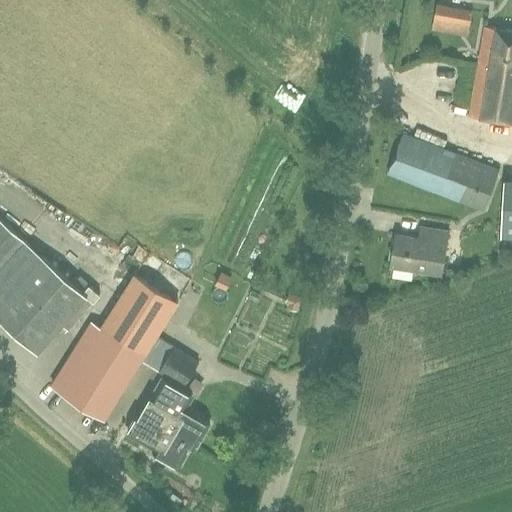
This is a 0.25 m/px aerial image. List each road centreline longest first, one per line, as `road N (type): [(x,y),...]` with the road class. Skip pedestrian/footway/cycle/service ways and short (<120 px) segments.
road 1 (unclassified): [(268,511),(334,275),(378,0)]
road 2 (track): [(156,511),(0,370)]
